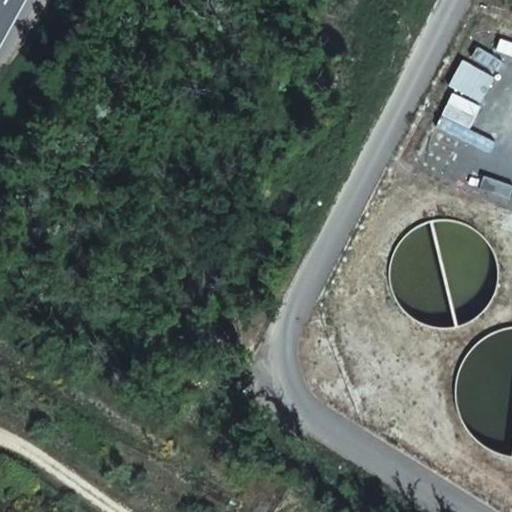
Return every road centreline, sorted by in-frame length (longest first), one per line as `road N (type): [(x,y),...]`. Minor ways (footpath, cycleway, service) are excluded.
road 1 (unclassified): [(482,511),(319,425),(282,372),(294,304),(453,0)]
road 2 (track): [(0,438),(130,511)]
